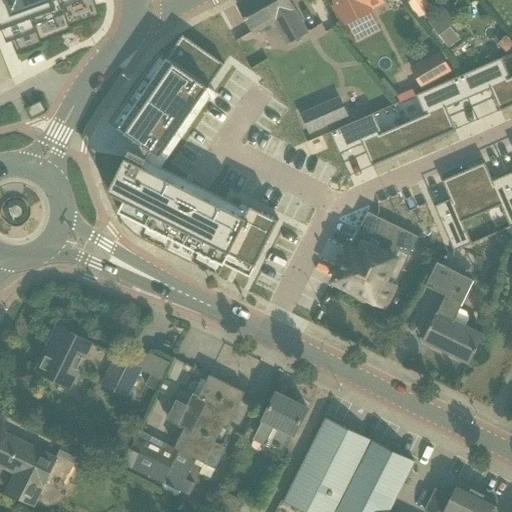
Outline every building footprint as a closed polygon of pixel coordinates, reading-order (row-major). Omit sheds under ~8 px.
[(0,0),(0,29),(0,30),(57,10),(54,1),(55,0),(0,0)] [(288,0),(247,0),(238,5),(253,32),(275,20),(287,44),(306,33),(293,10),(294,10),(288,0)] [(334,0),(336,4),(333,6),(342,24),(346,22),(347,24),(371,11),(370,9),(383,3),(381,0),(334,0)] [(424,0),(407,0),(406,2),(419,18),(431,8),(424,0)] [(450,27),(456,23),(445,9),(428,22),(434,29),(431,31),(441,45),(445,42),(449,48),(460,39),(450,27)] [(126,152),(106,192),(121,200),(116,211),(223,263),(251,277),(251,275),(278,222),(279,220),(250,206),(249,206),(244,216),(142,166),(149,152),(159,158),(207,88),(224,64),(223,63),(183,36),(181,35),(165,59),(117,129),(132,140),(126,152)] [(511,41),(506,36),(498,45),(507,52),(511,46),(511,41)] [(422,89),(451,71),(440,52),(428,59),(427,58),(410,68),(422,89)] [(501,56),(458,75),(467,97),(489,87),(499,111),(511,105),(511,77),(511,78),(501,56)] [(445,107),(467,97),(458,75),(414,94),(424,116),(403,125),(413,149),(455,130),(445,107)] [(349,117),(340,96),(301,113),(310,134),(349,117)] [(41,102),(36,104),(27,109),(32,118),(45,111),(41,102)] [(372,167),(413,149),(403,125),(383,134),(373,112),(328,131),(338,154),(362,144),(372,167)] [(485,162),(463,171),(482,214),(500,207),(509,228),(511,226),(511,184),(508,175),(493,181),(485,162)] [(463,223),(482,214),(463,171),(442,180),(451,200),(434,207),(454,252),(472,244),(463,223)] [(383,281),(399,251),(409,256),(419,237),(377,216),(369,233),(364,243),(361,248),(353,243),(334,281),(357,292),(359,297),(365,300),(369,298),(385,306),(394,287),(383,281)] [(444,258),(441,264),(449,268),(452,263),(444,258)] [(423,341),(470,364),(484,335),(466,326),(469,319),(467,312),(460,308),(474,280),(449,268),(441,264),(437,262),(426,285),(446,295),(438,312),(437,312),(423,341)] [(69,387),(90,343),(62,329),(51,351),(48,349),(37,371),(69,387)] [(103,386),(126,397),(141,367),(117,356),(103,386)] [(174,448),(170,458),(144,445),(131,471),(162,487),(164,483),(180,492),(189,496),(195,485),(186,480),(196,459),(205,463),(216,468),(227,447),(215,442),(223,427),(227,430),(245,393),(209,375),(193,408),(187,405),(178,425),(184,428),(174,448)] [(308,409),(276,393),(254,440),(269,447),(268,449),(283,456),(293,435),(294,436),(308,409)] [(322,416),(283,503),(302,511),(389,511),(414,458),(322,416)] [(57,459),(6,434),(0,447),(0,465),(16,473),(7,492),(34,505),(57,459)] [(64,442),(58,455),(80,466),(87,454),(64,442)] [(432,486),(425,511),(429,511),(487,511),(492,497),(451,485),(449,491),(432,486)] [(239,511),(245,502),(224,491),(216,505),(229,511),(239,511)]
